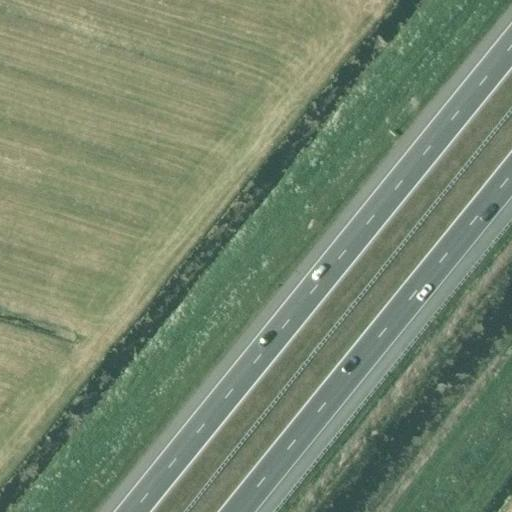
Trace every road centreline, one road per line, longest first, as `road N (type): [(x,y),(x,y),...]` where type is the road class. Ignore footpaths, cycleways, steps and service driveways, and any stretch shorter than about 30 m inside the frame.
road 1 (motorway): [(511,38),(125,511)]
road 2 (motorway): [(228,511),(511,164)]
